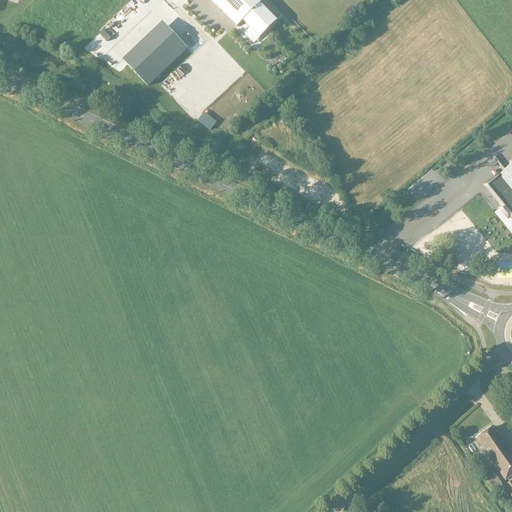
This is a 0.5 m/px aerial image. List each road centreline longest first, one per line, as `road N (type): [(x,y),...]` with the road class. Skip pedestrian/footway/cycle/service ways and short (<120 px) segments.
road 1 (secondary): [(0,77),(429,285)]
road 2 (unclassified): [(332,511),(504,352)]
